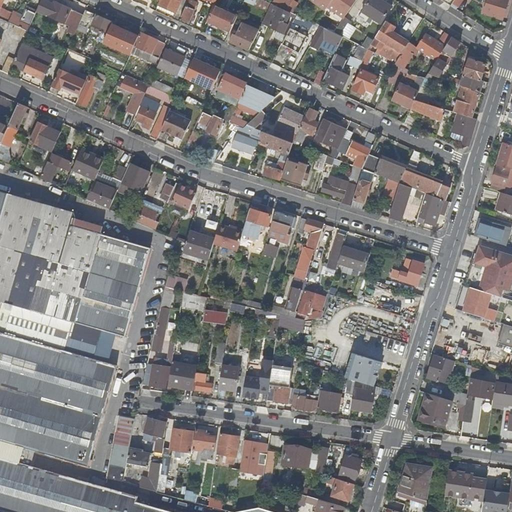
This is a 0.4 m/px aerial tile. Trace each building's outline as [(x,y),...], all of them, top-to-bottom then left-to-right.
[(0,0),(0,18),(15,25),(28,31),(36,13),(27,9),(24,17),(21,18),(12,14),(12,15),(0,9),(4,0),(0,0)] [(54,4),(45,0),(41,0),(37,10),(70,25),(67,31),(75,34),(80,24),(84,14),(55,1),(54,4)] [(180,0),(159,0),(158,4),(175,12),(180,0)] [(198,3),(191,0),(188,0),(186,6),(187,6),(181,20),(189,24),(191,19),(193,20),(195,15),(193,14),(198,3)] [(293,0),(274,0),(272,4),(286,10),(293,0)] [(328,6),(331,0),(312,0),(326,9),(328,6)] [(334,10),(322,26),(334,32),(345,17),(356,0),(331,0),(328,6),(334,10)] [(392,6),(382,0),(368,0),(362,11),(380,24),(392,6)] [(454,0),(451,5),(457,9),(462,0),(454,0)] [(487,0),(484,13),(503,18),(508,0),(487,0)] [(266,13),(262,23),(284,33),(289,24),(286,22),(290,12),(286,10),(272,4),(271,3),(269,7),(266,13)] [(174,15),(175,12),(158,4),(157,7),(174,15)] [(237,16),(214,6),(207,21),(231,31),(237,16)] [(95,13),(86,10),(84,14),(80,24),(88,28),(95,13)] [(100,32),(107,35),(112,25),(113,22),(97,15),(93,23),(103,27),(100,32)] [(310,28),(313,22),(297,15),(289,30),(291,31),(289,35),(288,34),(283,44),(299,52),(310,31),(303,27),(300,32),(295,29),(299,22),(310,28)] [(351,21),(345,17),(334,32),(341,35),(351,21)] [(396,27),(386,21),(371,44),(380,49),(377,54),(385,57),(393,41),(388,38),(396,27)] [(238,44),(236,47),(243,50),(244,46),(250,49),(259,30),(241,22),(236,34),(233,33),(230,40),(238,44)] [(350,40),(357,29),(349,24),(342,35),(350,40)] [(12,32),(25,37),(28,31),(15,25),(12,32)] [(138,36),(112,25),(107,35),(104,41),(131,53),(134,46),(138,36)] [(326,56),(333,60),(335,55),(339,46),(343,36),(341,35),(334,32),(322,26),(314,39),(311,45),(315,46),(319,48),(324,38),(333,43),(326,56)] [(135,46),(134,46),(131,53),(156,65),(166,43),(141,32),(135,46)] [(414,45),(409,42),(395,63),(394,67),(406,73),(407,74),(409,70),(404,67),(413,53),(418,57),(419,49),(436,60),(438,58),(442,52),(443,50),(451,37),(445,33),(439,43),(425,34),(417,48),(414,46),(414,45)] [(402,37),(388,59),(395,63),(409,42),(402,37)] [(461,42),(451,37),(443,50),(452,56),(461,42)] [(53,57),(22,43),(16,58),(14,62),(26,67),(24,70),(43,79),(53,57)] [(353,57),(362,61),(368,49),(360,45),(354,57),(353,57)] [(185,57),(166,48),(158,66),(177,74),(185,57)] [(364,71),(373,52),(368,49),(362,61),(359,69),(362,70),(353,90),(364,94),(366,89),(373,92),(379,78),(364,71)] [(199,60),(202,54),(196,51),(186,74),(210,84),(217,69),(199,60)] [(451,58),(442,52),(438,58),(436,60),(431,69),(428,73),(433,75),(435,72),(440,75),(447,64),(451,58)] [(0,65),(0,66),(10,71),(13,65),(14,62),(16,58),(5,53),(0,65)] [(346,60),(335,55),(333,60),(324,81),(343,89),(349,76),(341,72),(346,60)] [(464,75),(460,85),(462,85),(480,92),(483,82),(481,81),(486,64),(472,59),(473,56),(470,56),(469,58),(464,75)] [(26,67),(14,62),(13,65),(24,70),(26,67)] [(75,76),(59,69),(52,85),(61,89),(62,86),(69,89),(75,76)] [(79,103),(86,106),(95,87),(100,89),(106,75),(100,72),(97,78),(91,75),(79,103)] [(219,88),(240,98),(247,85),(248,82),(226,72),(219,88)] [(138,94),(144,97),(147,91),(149,85),(122,73),(117,85),(121,86),(121,87),(138,94)] [(411,108),(424,78),(407,74),(406,73),(404,79),(416,81),(413,88),(401,83),(393,100),(411,108)] [(430,79),(433,75),(428,73),(425,78),(415,100),(427,104),(433,92),(425,88),(429,80),(430,79)] [(147,91),(173,103),(176,97),(149,85),(147,91)] [(185,87),(181,85),(176,97),(203,109),(206,103),(183,93),(185,87)] [(275,97),(247,85),(240,98),(239,101),(261,111),(263,109),(275,97)] [(472,117),(481,92),(480,92),(462,85),(454,112),(459,113),(472,117)] [(436,124),(434,127),(439,129),(445,114),(442,114),(444,109),(427,104),(415,100),(405,123),(410,125),(417,111),(435,117),(436,124)] [(9,150),(28,108),(19,103),(9,126),(2,141),(0,146),(0,159),(9,164),(11,157),(9,150)] [(152,136),(157,139),(162,129),(170,111),(171,107),(166,105),(152,136)] [(127,113),(121,127),(129,131),(139,108),(133,106),(130,114),(127,113)] [(156,113),(142,107),(136,120),(144,123),(142,127),(149,129),(156,113)] [(216,109),(214,114),(224,119),(230,121),(233,115),(234,112),(225,108),(223,113),(216,109)] [(278,124),(274,135),(293,143),(304,118),(284,108),(277,124),(278,124)] [(307,117),(305,116),(304,118),(293,143),(301,146),(307,132),(313,135),(320,118),(316,116),(318,112),(310,108),(307,117)] [(269,115),(263,109),(261,111),(250,122),(247,125),(255,128),(269,115)] [(191,120),(170,111),(162,129),(183,138),(191,120)] [(217,134),(224,119),(214,114),(213,116),(203,112),(199,121),(209,126),(207,129),(217,134)] [(459,143),(469,146),(477,119),(472,117),(459,113),(451,138),(458,141),(459,141),(460,140),(459,143)] [(250,122),(233,115),(230,121),(231,122),(238,125),(240,126),(243,127),(247,125),(250,122)] [(331,144),(339,148),(344,137),(347,131),(339,127),(323,120),(318,131),(325,135),(322,142),(331,146),(331,144)] [(9,126),(0,121),(0,140),(2,141),(9,126)] [(61,133),(38,122),(30,141),(36,143),(53,151),(61,133)] [(235,130),(238,125),(231,122),(228,127),(235,130)] [(256,147),(258,148),(260,142),(263,131),(255,128),(247,125),(243,127),(240,126),(237,129),(256,136),(255,139),(237,133),(232,146),(254,154),(256,147)] [(225,147),(230,150),(232,146),(237,133),(255,139),(256,136),(237,129),(225,147)] [(199,133),(194,130),(189,141),(194,144),(199,133)] [(260,142),(290,153),(293,143),(274,135),(263,131),(260,142)] [(325,135),(318,131),(315,138),(322,142),(325,135)] [(360,145),(344,137),(339,148),(338,151),(357,160),(354,166),(363,169),(370,154),(374,145),(367,142),(366,145),(361,142),(360,145)] [(53,151),(36,143),(33,149),(50,157),(53,151)] [(511,145),(503,143),(496,165),(511,169),(511,145)] [(230,150),(225,147),(214,163),(221,166),(230,150)] [(104,159),(81,148),(72,169),(95,180),(100,169),(104,159)] [(208,150),(204,164),(208,167),(212,165),(216,152),(208,150)] [(332,150),(329,156),(334,158),(337,153),(332,150)] [(413,173),(422,153),(415,150),(407,167),(406,171),(413,173)] [(314,167),(323,170),(327,156),(319,152),(314,167)] [(49,162),(48,161),(41,178),(50,182),(58,166),(68,170),(71,162),(53,154),(49,162)] [(283,171),(285,171),(288,161),(288,158),(289,157),(281,154),(278,163),(268,160),(263,175),(280,180),(283,171)] [(381,159),(370,154),(363,169),(374,173),(392,180),(400,183),(406,171),(407,167),(382,157),(381,159)] [(288,158),(288,161),(285,171),(282,180),(301,186),(303,180),(306,181),(308,174),(305,173),(308,164),(288,158)] [(150,171),(131,163),(119,190),(130,194),(133,187),(141,191),(150,171)] [(115,178),(122,181),(128,168),(120,165),(115,178)] [(511,175),(511,170),(497,166),(490,189),(501,192),(503,187),(505,188),(508,179),(510,172),(511,173),(511,175)] [(109,187),(118,191),(122,181),(115,178),(113,178),(103,173),(105,171),(100,169),(95,180),(106,186),(109,187)] [(368,190),(374,173),(363,169),(360,179),(354,199),(365,202),(366,197),(369,198),(371,191),(368,190)] [(442,184),(413,173),(406,171),(400,183),(410,187),(420,190),(446,200),(451,188),(442,185),(442,184)] [(344,199),(342,203),(351,206),(354,199),(360,179),(351,176),(351,179),(347,178),(346,182),(336,179),(333,187),(323,184),(321,192),(344,199)] [(88,199),(110,209),(118,191),(109,187),(106,186),(95,180),(87,198),(88,199)] [(387,196),(395,199),(400,183),(392,180),(387,196)] [(197,191),(177,183),(175,187),(169,199),(189,208),(197,191)] [(400,221),(410,187),(400,183),(395,199),(389,218),(400,221)] [(158,207),(165,209),(169,199),(175,187),(168,184),(163,193),(164,193),(158,207)] [(0,441),(35,451),(88,467),(116,365),(106,362),(114,333),(125,336),(149,248),(99,234),(102,225),(71,217),(73,211),(0,190),(0,441)] [(442,213),(446,200),(420,190),(418,196),(424,198),(419,215),(426,218),(425,221),(436,225),(440,212),(442,213)] [(511,214),(511,195),(501,192),(495,210),(511,214)] [(139,212),(136,211),(135,212),(132,219),(156,229),(159,221),(156,220),(159,213),(142,205),(139,212)] [(126,208),(123,215),(132,219),(135,212),(126,208)] [(272,215),(250,209),(243,232),(243,234),(256,238),(261,224),(268,227),(272,215)] [(295,217),(276,212),(272,224),(275,225),(271,236),(286,241),(290,226),(292,227),(295,217)] [(426,218),(419,215),(417,221),(424,224),(425,221),(426,218)] [(286,309),(274,305),(271,312),(281,314),(296,317),(298,312),(296,311),(302,290),(304,290),(307,280),(305,279),(314,250),(316,251),(324,224),(309,219),(308,220),(303,219),(298,233),(303,234),(305,229),(306,229),(313,231),(308,248),(305,247),(293,287),(286,308),(286,309)] [(483,220),(477,237),(505,246),(510,229),(483,220)] [(243,234),(243,232),(220,224),(215,241),(214,245),(237,252),(243,234)] [(323,269),(336,273),(339,263),(345,243),(348,231),(340,229),(330,264),(325,263),(323,269)] [(186,252),(209,259),(214,245),(215,241),(191,234),(186,252)] [(351,249),(353,245),(345,243),(339,263),(365,271),(370,255),(368,254),(370,250),(363,248),(361,252),(351,249)] [(272,247),(265,246),(263,253),(270,255),(272,247)] [(471,261),(511,274),(511,256),(479,247),(478,249),(475,249),(471,261)] [(403,272),(396,270),(394,278),(418,286),(425,264),(408,258),(403,272)] [(509,286),(511,277),(511,274),(471,261),(467,273),(509,286)] [(508,291),(509,286),(467,273),(464,285),(500,297),(501,297),(503,289),(508,291)] [(492,320),(500,297),(464,285),(462,284),(455,308),(492,320)] [(192,302),(193,293),(183,291),(182,300),(192,302)] [(308,316),(310,307),(322,311),(326,297),(305,291),(298,314),(308,316)] [(215,292),(213,298),(222,300),(224,294),(215,292)] [(249,300),(224,294),(222,300),(225,301),(232,303),(247,306),(249,300)] [(511,300),(501,297),(500,297),(492,320),(498,322),(507,325),(511,326),(511,300)] [(264,304),(249,300),(247,306),(256,308),(263,310),(264,304)] [(243,314),(245,308),(233,304),(231,311),(243,314)] [(158,329),(156,329),(155,335),(156,335),(153,350),(162,352),(166,337),(164,337),(171,310),(163,308),(158,329)] [(255,314),(280,320),(281,314),(271,312),(263,310),(256,308),(255,314)] [(206,310),(205,319),(226,322),(227,313),(206,310)] [(501,344),(511,347),(511,326),(507,325),(501,344)] [(363,341),(369,343),(372,332),(367,331),(363,341)] [(167,368),(153,366),(150,385),(167,387),(170,369),(172,369),(173,362),(175,348),(176,342),(170,341),(168,358),(167,368)] [(215,365),(222,366),(222,365),(226,343),(219,342),(215,365)] [(375,385),(382,362),(353,353),(345,376),(348,377),(356,380),(363,382),(367,383),(368,383),(374,385),(375,385)] [(448,384),(455,361),(434,355),(427,378),(448,384)] [(248,364),(243,396),(258,399),(260,389),(269,391),(269,387),(271,374),(272,369),(274,359),(264,357),(263,364),(260,363),(260,366),(248,364)] [(150,385),(153,366),(148,365),(143,384),(150,385)] [(240,368),(222,365),(222,366),(219,388),(236,391),(240,368)] [(196,370),(173,366),(170,385),(194,388),(196,372),(196,370)] [(483,375),(484,370),(483,370),(472,367),(471,371),(483,375)] [(269,391),(268,400),(274,401),(287,403),(292,372),(272,369),(271,374),(269,387),(269,391)] [(206,374),(196,372),(194,388),(211,391),(212,383),(204,382),(206,374)] [(345,392),(353,394),(356,380),(348,377),(345,392)] [(473,395),(494,398),(496,383),(496,382),(470,377),(467,396),(466,405),(464,420),(471,421),(474,400),(472,399),(473,395)] [(363,382),(356,380),(353,394),(351,408),(370,412),(374,391),(362,388),(363,382)] [(511,385),(496,383),(494,398),(493,402),(509,404),(511,404),(511,385)] [(379,395),(391,399),(393,391),(375,385),(374,385),(373,388),(375,389),(376,391),(376,392),(379,393),(379,395)] [(446,389),(443,398),(452,401),(456,402),(466,405),(467,396),(446,389)] [(341,393),(320,390),(319,400),(317,408),(339,411),(341,393)] [(444,426),(452,401),(443,398),(440,397),(427,393),(419,417),(426,419),(440,424),(444,426)] [(305,396),(294,395),(292,408),(317,411),(317,408),(319,400),(315,399),(316,395),(310,394),(309,397),(308,397),(308,395),(305,394),(305,396)] [(459,419),(464,420),(466,405),(456,402),(456,406),(461,407),(459,419)] [(127,463),(130,447),(135,419),(119,415),(107,477),(124,481),(127,463)] [(165,440),(167,430),(165,430),(167,422),(149,417),(144,433),(162,438),(162,439),(165,440)] [(171,449),(174,429),(173,429),(167,428),(167,430),(165,442),(163,453),(170,454),(171,449)] [(194,432),(174,429),(171,449),(178,451),(178,455),(183,456),(184,451),(190,452),(194,432)] [(194,449),(192,449),(191,459),(208,462),(208,459),(213,460),(217,438),(207,436),(207,432),(197,430),(194,449)] [(240,437),(222,434),(219,454),(226,455),(225,462),(236,463),(237,456),(240,437)] [(35,451),(0,441),(0,457),(31,466),(35,451)] [(261,471),(265,471),(268,450),(269,444),(246,441),(243,462),(256,463),(262,464),(261,471)] [(327,445),(320,443),(317,456),(325,458),(327,445)] [(311,449),(285,446),(282,464),(309,468),(311,449)] [(143,449),(130,447),(127,463),(149,467),(151,453),(142,452),(143,449)] [(276,452),(268,450),(265,471),(263,482),(270,484),(276,452)] [(352,456),(346,455),(340,475),(355,480),(362,459),(358,458),(358,455),(353,453),(352,456)] [(168,475),(171,456),(164,455),(161,474),(168,475)] [(31,466),(0,457),(0,511),(3,511),(173,511),(136,501),(138,496),(31,466)] [(231,481),(238,482),(240,466),(233,464),(231,481)] [(405,505),(403,511),(424,511),(432,468),(407,464),(396,502),(405,505)] [(445,494),(459,496),(463,470),(458,469),(458,472),(449,471),(445,494)] [(465,470),(463,470),(459,496),(470,498),(470,496),(484,499),(485,490),(487,479),(473,477),(474,474),(464,473),(465,470)] [(349,501),(354,484),(329,476),(328,481),(336,484),(332,495),(339,498),(349,501)] [(166,478),(160,477),(157,492),(165,494),(166,485),(165,485),(166,478)] [(305,487),(302,494),(307,495),(311,497),(312,489),(305,487)] [(327,493),(312,489),(311,497),(324,501),(327,493)] [(484,499),(482,511),(507,511),(510,493),(485,490),(484,499)] [(332,495),(327,493),(324,501),(337,505),(339,498),(332,495)] [(208,501),(185,495),(184,499),(208,504),(208,501)] [(342,511),(344,507),(337,505),(324,501),(311,497),(307,495),(305,501),(317,505),(315,511),(317,511),(342,511)] [(211,498),(209,507),(222,510),(224,501),(211,498)]
